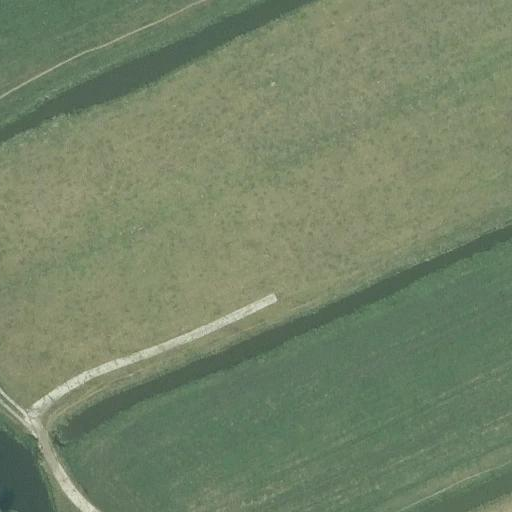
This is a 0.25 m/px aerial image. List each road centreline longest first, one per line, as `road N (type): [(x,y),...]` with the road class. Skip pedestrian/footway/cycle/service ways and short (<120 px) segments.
road 1 (track): [(273,296),(72,382),(30,414),(0,388)]
road 2 (track): [(30,414),(64,485),(96,511)]
